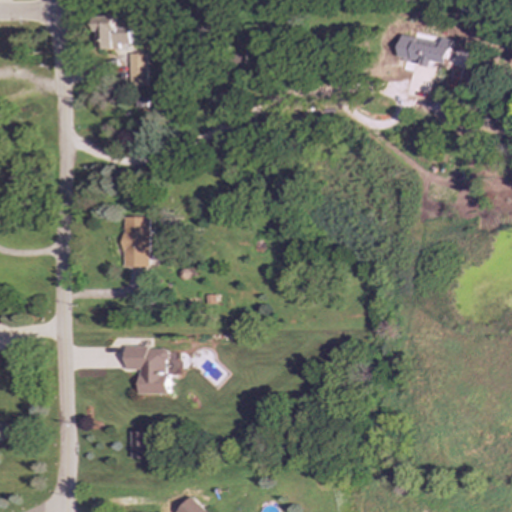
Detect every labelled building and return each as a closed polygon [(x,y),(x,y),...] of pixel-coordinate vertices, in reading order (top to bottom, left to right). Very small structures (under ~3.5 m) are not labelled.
[(131,28),(118,28),(118,18),(97,17),(96,33),(101,33),(101,49),(131,50),(131,28)] [(448,64),(453,41),(442,38),(441,43),(402,35),(397,60),(434,67),(435,61),(448,64)] [(150,267),(151,218),(125,217),(124,267),(150,267)] [(140,395),(169,394),(168,347),(127,348),(127,370),(140,370),(140,395)] [(153,459),(152,432),(130,432),(131,459),(153,459)] [(207,511),(192,498),(178,511),(207,511)]
